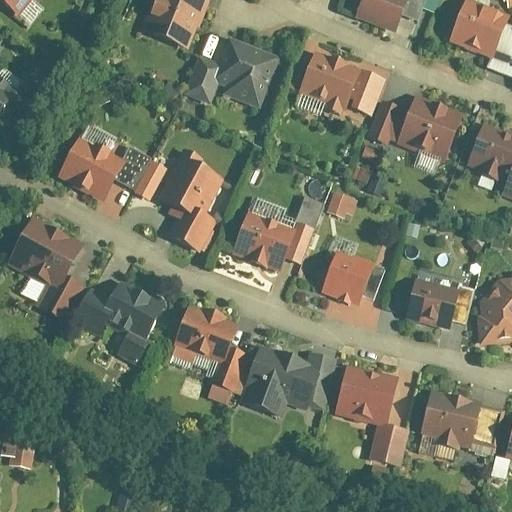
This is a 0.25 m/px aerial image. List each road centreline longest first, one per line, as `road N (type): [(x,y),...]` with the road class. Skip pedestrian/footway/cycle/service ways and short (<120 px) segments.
road 1 (residential): [(0,182),(277,323),(511,387)]
road 2 (residential): [(511,116),(254,6)]
